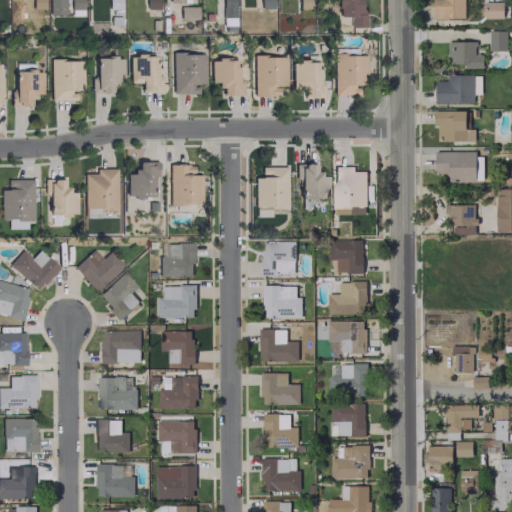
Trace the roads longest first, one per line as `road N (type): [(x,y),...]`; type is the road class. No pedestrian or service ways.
road 1 (tertiary): [(402,0),(401,511)]
road 2 (residential): [(0,148),(129,130),(403,128)]
road 3 (residential): [(229,129),(232,511)]
road 4 (residential): [(69,323),(69,511)]
